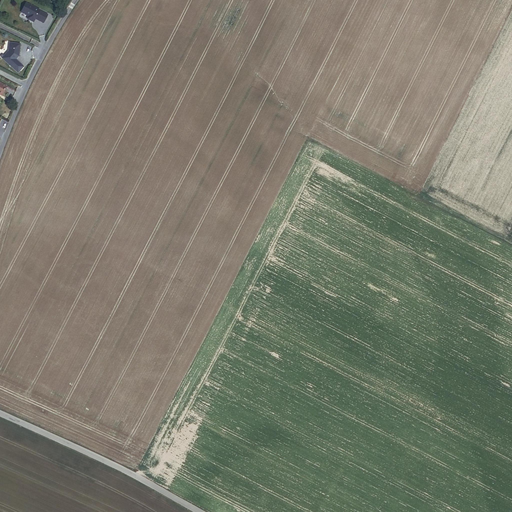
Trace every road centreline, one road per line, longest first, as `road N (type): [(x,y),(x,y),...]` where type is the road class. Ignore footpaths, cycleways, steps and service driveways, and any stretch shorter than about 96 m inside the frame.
road 1 (unclassified): [(0,413),(199,511)]
road 2 (residential): [(0,149),(24,87),(75,0)]
